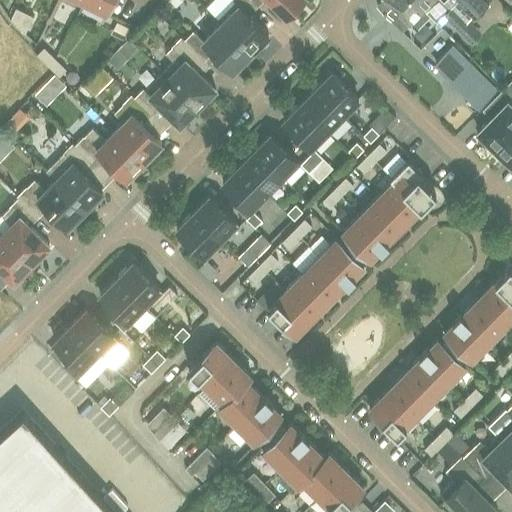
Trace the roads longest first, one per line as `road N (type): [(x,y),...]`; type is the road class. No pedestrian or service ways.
road 1 (residential): [(134,224),(423,511)]
road 2 (residential): [(134,224),(328,25)]
road 3 (residential): [(328,25),(511,207)]
road 4 (residential): [(0,357),(134,224)]
